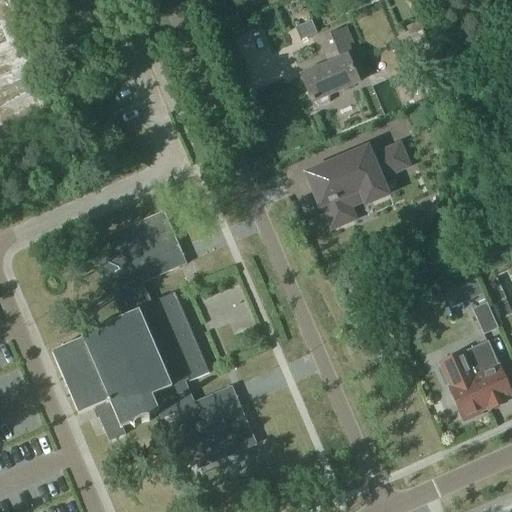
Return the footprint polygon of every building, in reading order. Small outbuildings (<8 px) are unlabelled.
[(416,22),(406,26),(411,39),(421,35),(416,22)] [(311,103),(355,86),(347,65),(351,63),(344,46),(349,44),(344,31),(317,42),(326,66),(300,76),(311,103)] [(321,206),(323,205),(332,228),(336,227),(337,229),(350,224),(349,221),(352,220),(349,211),(370,201),(372,204),(381,200),(380,197),(384,196),(378,182),(409,168),(399,145),(368,158),(366,153),(309,177),(311,181),(307,183),(316,203),(319,202),(321,206)] [(75,418),(92,411),(107,446),(123,439),(120,430),(128,427),(133,431),(147,425),(147,419),(155,415),(158,421),(172,416),(195,471),(252,446),(228,390),(191,405),(182,385),(206,375),(173,297),(149,307),(141,287),(185,268),(162,213),(86,245),(101,280),(96,282),(105,302),(109,300),(118,320),(77,337),(79,341),(48,354),(75,418)] [(455,289),(462,305),(482,296),(475,280),(455,289)] [(483,337),(498,330),(486,305),(472,311),(483,337)] [(449,390),(464,423),(480,416),(479,413),(488,409),(489,411),(505,404),(504,402),(511,399),(487,345),(440,365),(442,369),(438,371),(445,387),(449,385),(451,389),(449,390)]
